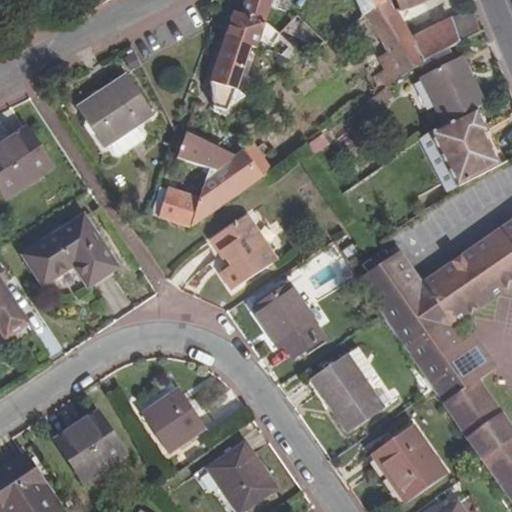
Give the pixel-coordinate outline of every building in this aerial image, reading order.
[(245,0),(239,16),(264,25),(272,0),(245,0)] [(369,0),(374,11),(385,4),(383,0),(369,0)] [(388,2),(395,15),(405,12),(434,0),(383,0),(385,4),(388,2)] [(478,31),(470,1),(452,20),(410,39),(395,15),(388,2),(385,4),(374,11),(363,19),(382,48),(387,57),(401,79),(478,31)] [(492,46),(504,42),(489,1),(477,6),(492,46)] [(239,16),(233,14),(208,84),(213,111),(227,112),(244,100),(237,93),(252,49),(256,50),(264,25),(239,16)] [(382,48),(363,19),(342,32),(360,61),(382,48)] [(401,79),(387,57),(366,70),(379,92),(401,79)] [(473,109),(483,104),(461,57),(420,76),(442,124),(473,109)] [(101,149),(104,147),(137,125),(150,116),(125,78),(75,111),(101,149)] [(442,124),(428,130),(454,185),(495,166),(480,133),(484,132),(473,109),(442,124)] [(143,134),(137,125),(104,147),(111,157),(116,156),(141,140),(143,134)] [(25,130),(0,145),(0,196),(3,201),(51,170),(25,130)] [(271,172),(252,146),(234,159),(186,135),(177,161),(209,171),(200,198),(191,228),(193,228),(271,172)] [(200,198),(168,188),(158,218),(191,228),(200,198)] [(82,216),(21,256),(42,287),(73,267),(87,288),(116,269),(82,216)] [(244,218),(210,241),(228,269),(220,274),(232,292),(274,264),(244,218)] [(431,392),(485,467),(511,503),(511,431),(477,384),(495,371),(469,340),(459,347),(448,332),(511,285),(511,222),(417,287),(405,270),(366,296),(381,319),(410,360),(431,392)] [(366,296),(405,270),(395,256),(356,280),(366,296)] [(288,289),(251,313),(275,350),(282,346),(291,360),(323,340),(288,289)] [(0,292),(0,324),(6,333),(21,323),(0,292)] [(364,381),(376,373),(357,347),(313,379),(350,433),(384,409),(364,381)] [(176,391),(142,413),(170,454),(203,431),(176,391)] [(97,414),(54,442),(82,484),(124,457),(97,414)] [(412,428),(371,456),(405,506),(445,479),(412,428)] [(245,443),(206,470),(235,511),(242,511),(277,488),(245,443)] [(58,511),(22,458),(0,472),(0,505),(4,511),(58,511)]
